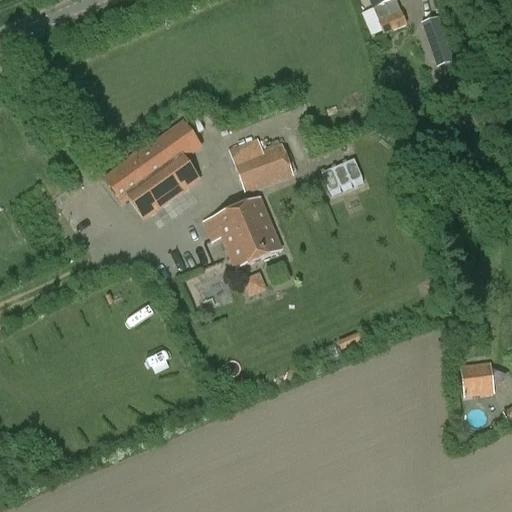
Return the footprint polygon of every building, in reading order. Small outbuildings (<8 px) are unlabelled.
[(395,2),(400,0),(367,0),(383,38),(405,29),(395,2)] [(437,71),(448,66),(452,65),(437,20),(420,26),(435,71),(437,71)] [(448,66),(437,71),(445,95),(457,91),(448,66)] [(144,224),(199,184),(169,143),(114,182),(144,224)] [(245,197),(293,179),(281,147),(262,154),(258,143),(228,155),(245,197)] [(328,197),(363,189),(357,163),(322,171),(328,197)] [(235,273),(280,253),(259,202),(203,225),(211,245),(221,241),(235,273)] [(226,264),(187,277),(194,299),(233,286),(226,264)] [(247,299),(266,294),(261,275),(242,280),(247,299)] [(463,402),(494,398),(490,366),(460,369),(463,402)]
